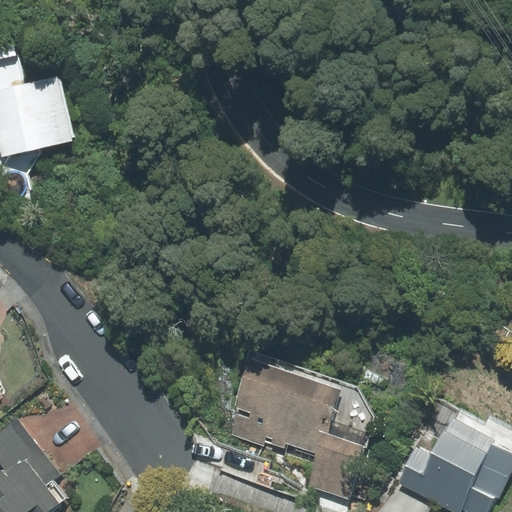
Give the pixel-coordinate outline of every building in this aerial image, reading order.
[(47,77),(0,88),(0,144),(2,154),(62,139),(47,77)] [(352,497),(370,443),(333,431),(349,386),(259,357),(236,423),(322,452),(312,483),(352,497)] [(0,408),(15,396),(0,376),(0,408)] [(511,448),(481,432),(483,429),(454,414),(452,418),(434,452),(421,445),(402,482),(459,511),(463,511),(465,508),(472,511),(490,511),(511,471),(511,448)] [(60,479),(68,472),(23,416),(0,434),(0,448),(16,468),(8,475),(3,469),(0,471),(0,511),(40,511),(42,510),(43,511),(54,511),(74,497),(60,479)]
